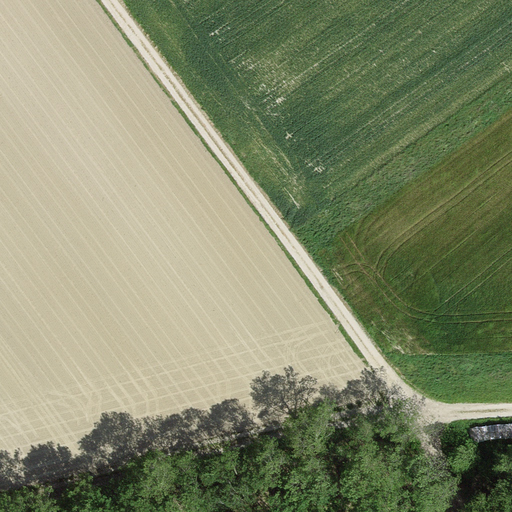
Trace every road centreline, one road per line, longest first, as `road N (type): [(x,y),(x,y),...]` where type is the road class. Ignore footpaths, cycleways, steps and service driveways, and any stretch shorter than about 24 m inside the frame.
road 1 (track): [(416,411),(109,0)]
road 2 (track): [(0,501),(416,411)]
